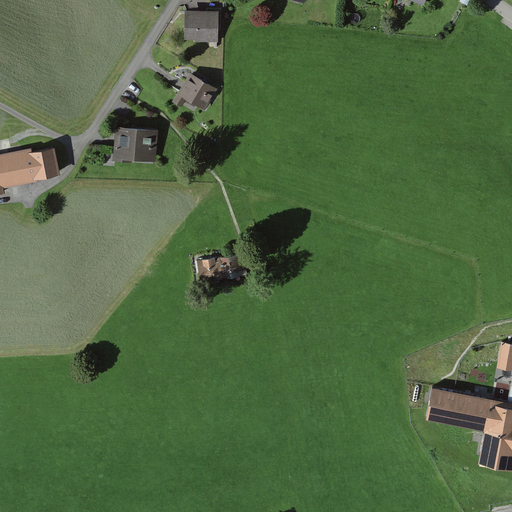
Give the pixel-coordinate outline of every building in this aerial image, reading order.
[(398,0),(424,10),(427,0),(398,0)] [(218,11),(185,11),(185,42),(218,42),(218,11)] [(219,90),(190,74),(173,103),(182,109),(186,102),(205,113),(219,90)] [(159,130),(115,128),(113,162),(157,164),(159,130)] [(30,150),(0,155),(0,195),(5,194),(4,189),(37,182),(37,180),(59,176),(54,149),(31,153),(30,150)] [(245,256),(199,261),(201,277),(217,275),(218,280),(247,277),(245,256)] [(511,343),(503,342),(498,364),(511,367),(511,343)] [(511,401),(432,386),(427,417),(485,428),(479,460),(511,466),(511,401)]
